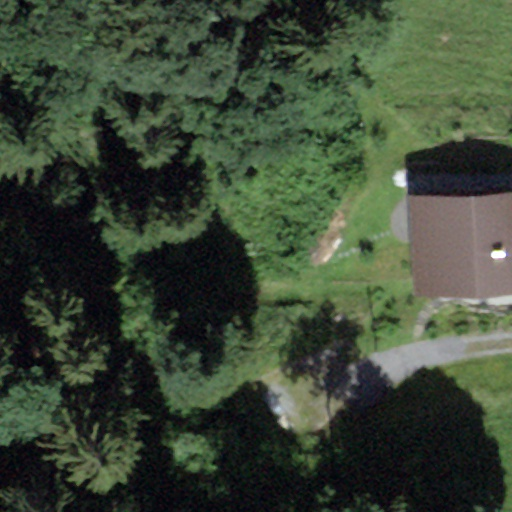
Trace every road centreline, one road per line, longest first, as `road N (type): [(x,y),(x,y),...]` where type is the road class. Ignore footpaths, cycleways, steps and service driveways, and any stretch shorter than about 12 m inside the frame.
road 1 (track): [(0,138),(99,143),(253,0)]
road 2 (track): [(511,336),(386,355)]
